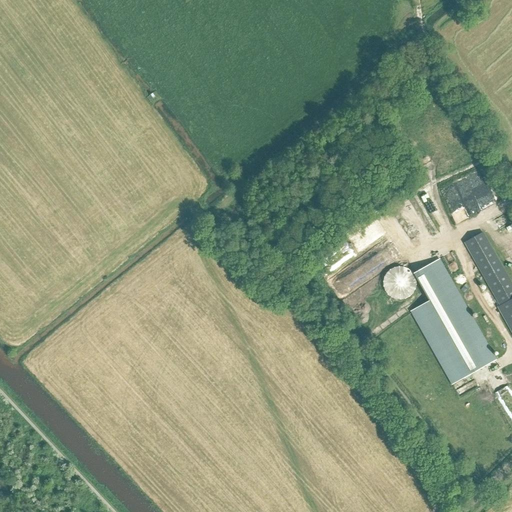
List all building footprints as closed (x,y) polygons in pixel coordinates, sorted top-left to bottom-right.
[(154,95),(160,103),(170,95),(164,87),(154,95)] [(449,186),(463,221),(477,215),(470,199),(482,194),(488,207),(504,200),(490,168),(474,175),(449,186)] [(417,200),(406,206),(428,241),(439,234),(417,200)] [(415,234),(399,209),(390,215),(410,246),(412,244),(408,238),(415,234)] [(511,225),(499,233),(511,253),(511,252),(511,225)] [(511,255),(504,260),(511,274),(511,282),(511,283),(483,233),(464,243),(499,306),(511,299),(511,255)] [(452,386),(496,361),(438,260),(413,274),(428,301),(410,312),(452,386)] [(383,279),(382,284),(383,289),(385,293),(388,297),(392,299),(397,301),(401,301),(406,299),(410,297),(413,293),(415,289),(416,284),(415,279),(413,275),(410,271),(406,269),(401,267),(397,267),(392,269),(388,271),(385,275),(383,279)] [(490,295),(488,290),(482,293),(484,298),(490,295)] [(511,299),(499,306),(497,308),(511,335),(511,299)] [(494,487),(488,494),(494,498),(499,491),(494,487)]
